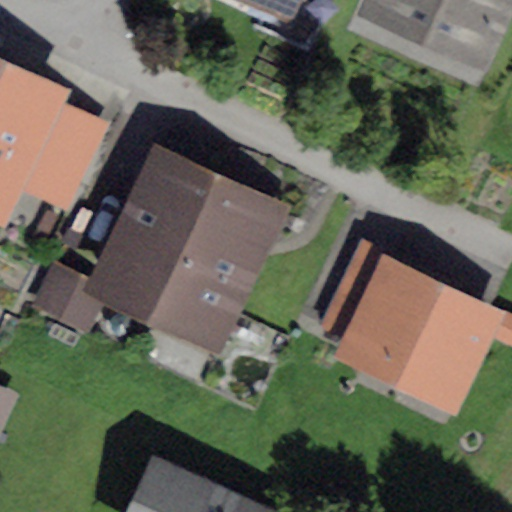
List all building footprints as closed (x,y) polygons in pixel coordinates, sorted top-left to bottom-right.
[(229,0),(290,25),(300,0),(229,0)] [(511,0),(371,0),(356,35),(485,91),(511,28),(511,0)] [(0,227),(7,230),(70,95),(0,62),(0,227)] [(104,303),(222,357),(288,215),(157,155),(92,294),(91,296),(104,303)] [(341,374),(462,431),(511,323),(511,320),(370,254),(328,343),(351,353),(341,374)] [(92,294),(45,273),(25,315),(85,342),(104,303),(91,296),(92,294)] [(151,511),(237,511),(167,479),(151,511)]
